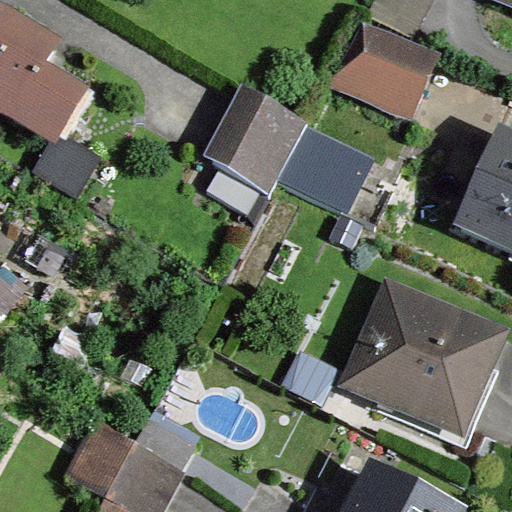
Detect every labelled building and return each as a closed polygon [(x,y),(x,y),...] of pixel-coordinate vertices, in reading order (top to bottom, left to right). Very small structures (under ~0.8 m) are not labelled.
[(382,0),(370,23),(417,47),(441,0),(382,0)] [(60,50),(0,14),(0,106),(58,140),(83,98),(45,76),(60,50)] [(414,117),(444,62),(417,47),(370,23),(341,78),(414,117)] [(305,142),(313,128),(257,98),(239,131),(295,161),(305,142)] [(274,200),(283,184),(295,161),(239,131),(218,170),(274,200)] [(321,204),(343,163),(305,142),(295,161),(283,184),(321,204)] [(321,204),(343,216),(365,174),(343,163),(321,204)] [(511,176),(482,240),(511,252),(511,176)] [(493,333),(388,289),(347,385),(428,419),(432,410),(466,424),(478,396),(489,370),(478,366),(493,333)] [(299,352),(280,388),(319,408),(337,372),(299,352)] [(112,504),(143,447),(107,428),(76,485),(112,504)] [(169,511),(190,473),(143,447),(112,504),(125,511),(169,511)] [(438,511),(376,478),(357,511),(438,511)]
